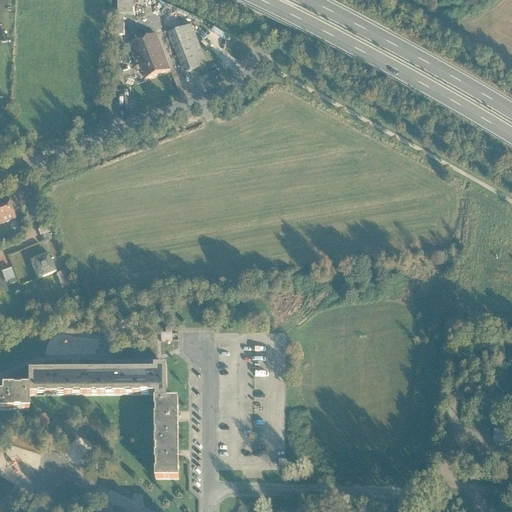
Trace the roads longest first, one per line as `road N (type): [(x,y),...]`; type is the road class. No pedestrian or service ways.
road 1 (motorway): [(252,0),(511,139)]
road 2 (residential): [(260,56),(231,88),(11,174)]
road 3 (motorway): [(511,115),(301,0)]
road 4 (residential): [(209,488),(401,494)]
road 5 (residential): [(209,488),(207,335)]
